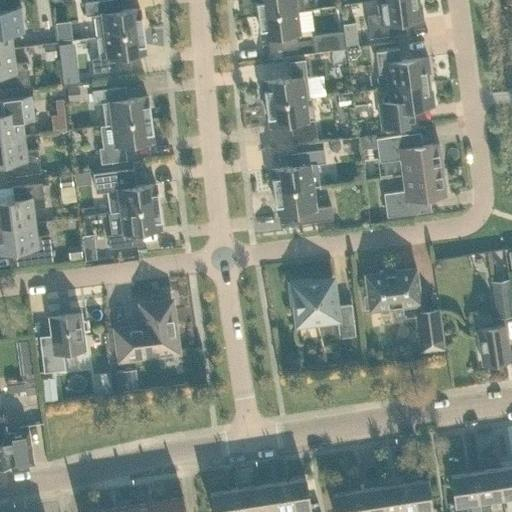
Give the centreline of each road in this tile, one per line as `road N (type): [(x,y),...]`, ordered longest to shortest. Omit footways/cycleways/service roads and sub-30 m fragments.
road 1 (residential): [(220,257),(464,225),(476,217),(483,203),(456,0)]
road 2 (residential): [(252,440),(511,398)]
road 3 (unclassified): [(220,257),(196,0)]
road 4 (residential): [(0,482),(252,440)]
road 5 (residential): [(220,257),(0,287)]
road 6 (unclassified): [(252,440),(220,257)]
